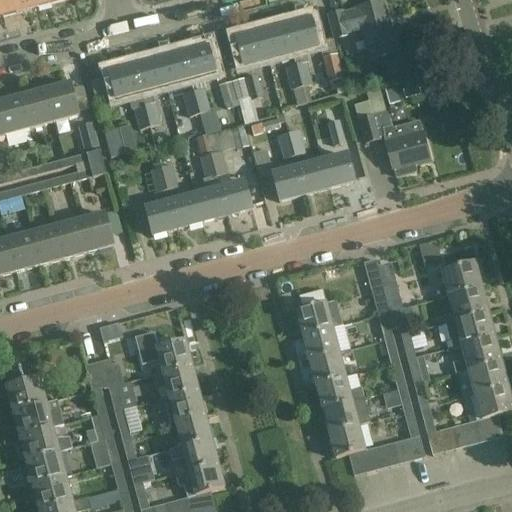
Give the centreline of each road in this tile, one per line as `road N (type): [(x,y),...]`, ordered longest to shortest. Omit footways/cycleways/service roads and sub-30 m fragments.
road 1 (residential): [(0,325),(511,188)]
road 2 (tertiary): [(511,127),(464,0)]
road 3 (residential): [(0,65),(124,32)]
road 4 (residential): [(124,32),(247,0)]
